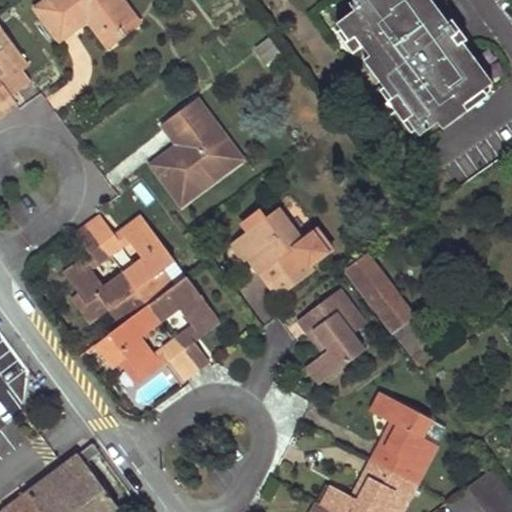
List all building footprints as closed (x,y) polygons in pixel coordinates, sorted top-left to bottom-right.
[(105,32),(115,25),(120,31),(137,18),(123,0),(46,0),(36,8),(60,39),(86,20),(92,16),(105,32)] [(353,10),(337,22),(348,38),(355,34),(369,54),(364,59),(391,96),(398,93),(413,112),(406,117),(419,134),(435,121),(441,130),(465,111),(460,103),(491,81),(431,0),(351,0),(348,2),(353,10)] [(105,32),(92,16),(86,20),(107,49),(124,38),(120,31),(115,25),(105,32)] [(0,65),(2,69),(5,73),(25,59),(0,24),(0,65)] [(265,63),(282,53),(272,37),(255,47),(265,63)] [(2,69),(0,70),(0,80),(13,97),(32,83),(24,74),(12,82),(5,73),(2,69)] [(0,106),(4,112),(17,102),(13,97),(0,80),(0,106)] [(398,93),(391,96),(406,117),(413,112),(398,93)] [(157,170),(182,204),(214,180),(208,172),(236,151),(197,99),(168,121),(188,147),(157,170)] [(153,164),(157,170),(188,147),(168,121),(162,125),(177,145),(153,164)] [(300,156),(317,181),(357,153),(339,128),(300,156)] [(214,180),(242,159),(236,151),(208,172),(214,180)] [(236,240),(251,260),(279,297),(313,272),(312,269),(335,252),(320,231),(305,242),(279,208),(236,240)] [(126,236),(146,221),(141,215),(115,235),(123,245),(129,241),(126,236)] [(110,254),(123,245),(115,235),(102,216),(89,226),(110,254)] [(144,259),(125,273),(148,305),(171,288),(166,280),(173,274),(167,267),(175,261),(146,221),(126,236),(129,241),(144,259)] [(91,254),(98,264),(110,254),(89,226),(76,235),(91,254)] [(251,260),(236,240),(229,246),(243,266),(251,260)] [(91,254),(64,273),(68,279),(88,264),(91,268),(98,264),(91,254)] [(368,256),(347,271),(410,356),(431,341),(368,256)] [(124,311),(130,319),(148,305),(125,273),(106,288),(91,268),(88,264),(68,279),(80,295),(98,318),(111,309),(117,317),(124,311)] [(171,288),(179,283),(173,274),(166,280),(171,288)] [(171,288),(148,305),(160,321),(179,307),(193,326),(197,331),(216,316),(187,276),(179,283),(171,288)] [(312,363),(326,380),(365,351),(352,334),(365,324),(339,290),(300,320),(311,334),(315,330),(330,350),(325,353),(312,363)] [(90,324),(98,318),(80,295),(72,300),(90,324)] [(139,374),(159,359),(155,355),(141,336),(160,321),(148,305),(130,319),(122,325),(94,346),(112,370),(120,364),(128,358),(139,374)] [(117,317),(122,325),(130,319),(124,311),(117,317)] [(216,316),(197,331),(203,339),(222,324),(216,316)] [(193,326),(187,331),(197,343),(203,339),(197,331),(193,326)] [(315,330),(311,334),(325,353),(330,350),(315,330)] [(187,331),(175,340),(196,369),(208,360),(187,331)] [(183,379),(196,369),(175,340),(162,350),(171,362),(183,379)] [(159,359),(165,367),(171,362),(162,350),(155,355),(159,359)] [(165,367),(159,359),(139,374),(128,358),(120,364),(137,387),(165,367)] [(326,380),(312,363),(304,369),(317,386),(326,380)] [(373,412),(379,415),(389,397),(383,394),(373,412)] [(373,460),(415,483),(445,426),(389,397),(379,415),(393,423),(398,426),(387,447),(382,444),(373,460)] [(387,447),(398,426),(393,423),(382,444),(387,447)] [(95,446),(5,511),(117,511),(127,505),(120,495),(113,499),(87,464),(100,453),(95,446)] [(399,511),(415,483),(373,460),(365,476),(370,479),(359,500),(354,497),(327,484),(317,502),(334,511),(399,511)] [(483,511),(511,511),(511,495),(493,469),(466,489),(483,511)] [(370,479),(365,476),(354,497),(359,500),(370,479)] [(334,511),(317,502),(312,511),(334,511)]
